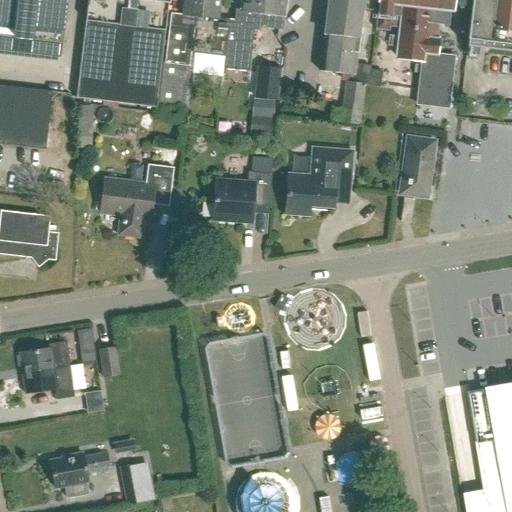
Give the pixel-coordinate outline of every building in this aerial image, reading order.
[(0,0),(0,51),(60,58),(66,0),(0,0)] [(87,0),(76,98),(155,108),(168,0),(87,0)] [(197,17),(192,53),(225,57),(229,20),(219,19),(221,0),(184,0),(182,14),(182,15),(197,17)] [(236,21),(229,20),(225,57),(226,57),(225,69),(250,72),(254,35),(258,35),(258,31),(259,31),(263,24),(268,28),(283,30),(285,18),(287,0),(242,0),(241,12),(237,11),(236,21)] [(328,0),(320,72),(353,75),(354,76),(356,65),(362,9),(374,11),(375,0),(328,0)] [(379,0),(376,30),(390,31),(390,27),(401,28),(398,58),(422,61),(418,94),(450,98),(455,58),(437,56),(437,55),(439,42),(438,42),(440,25),(449,26),(451,11),(452,11),(453,0),(379,0)] [(511,0),(471,0),(467,40),(467,47),(469,47),(469,45),(468,45),(468,40),(479,42),(479,36),(496,38),(496,44),(507,45),(508,39),(511,39),(511,0)] [(197,17),(182,15),(170,14),(163,63),(189,67),(190,53),(192,53),(197,17)] [(182,66),(162,64),(160,81),(156,114),(183,117),(189,67),(182,66)] [(367,86),(369,70),(370,70),(371,67),(356,65),(354,76),(353,75),(351,84),(345,83),(341,111),(332,109),(330,122),(360,125),(365,86),(367,86)] [(382,72),(370,70),(369,70),(367,86),(367,87),(380,89),(382,72)] [(260,71),(257,100),(277,102),(280,73),(260,71)] [(0,146),(44,152),(51,94),(0,87),(0,146)] [(257,100),(254,134),(274,136),(277,102),(257,100)] [(92,107),(77,104),(76,139),(91,139),(92,107)] [(428,187),(432,158),(434,142),(408,139),(400,194),(431,198),(432,187),(428,187)] [(352,152),(313,149),(310,176),(289,175),(285,215),(310,217),(310,209),(327,210),(326,212),(333,213),(334,196),(348,197),(352,152)] [(105,180),(101,214),(120,216),(118,235),(142,238),(145,213),(151,214),(152,205),(169,207),(174,169),(148,166),(146,185),(105,180)] [(270,211),(273,175),(249,173),(248,184),(216,181),(213,220),(251,223),(252,210),(270,211)] [(414,200),(404,198),(400,223),(410,224),(414,200)] [(1,211),(0,218),(0,255),(31,259),(39,268),(47,261),(55,262),(58,234),(49,233),(51,217),(1,211)] [(50,349),(20,354),(23,374),(70,367),(66,343),(50,346),(50,349)] [(104,378),(120,376),(116,348),(100,351),(104,378)] [(80,354),(82,365),(96,363),(94,352),(80,354)] [(23,374),(26,395),(56,390),(57,393),(74,391),(70,367),(23,374)] [(511,511),(511,385),(469,393),(488,498),(467,502),(468,511),(511,511)] [(100,392),(84,394),(87,414),(103,412),(100,392)] [(89,484),(88,476),(112,472),(109,456),(85,460),(84,456),(62,460),(62,462),(50,464),(55,490),(65,488),(67,500),(89,496),(86,484),(89,484)] [(124,481),(148,476),(146,464),(121,469),(124,481)]
